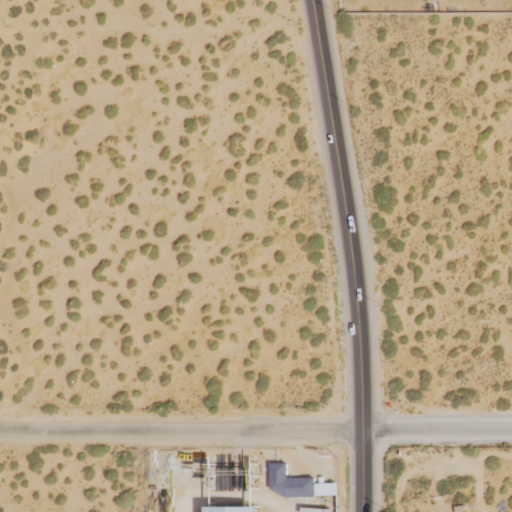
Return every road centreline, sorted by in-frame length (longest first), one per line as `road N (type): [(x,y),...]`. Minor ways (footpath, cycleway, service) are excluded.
road 1 (tertiary): [(364,511),(360,310),(314,0)]
road 2 (residential): [(0,429),(511,430)]
